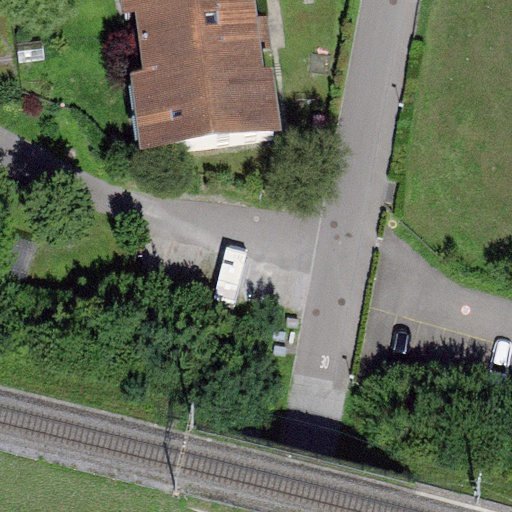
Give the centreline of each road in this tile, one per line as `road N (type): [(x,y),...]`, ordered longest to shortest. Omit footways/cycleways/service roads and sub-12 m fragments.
road 1 (residential): [(0,158),(146,210),(344,256)]
road 2 (residential): [(392,0),(344,256)]
road 3 (residential): [(344,256),(294,511)]
